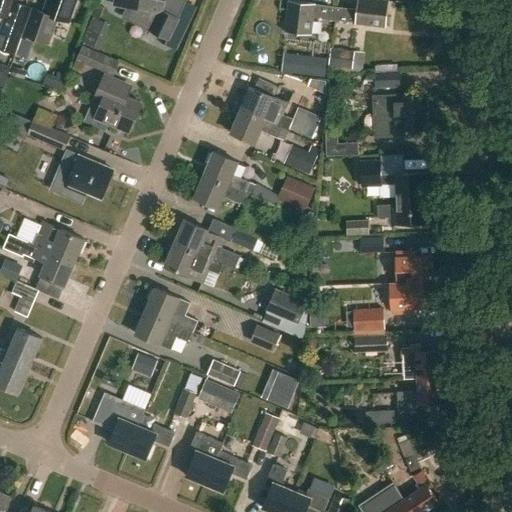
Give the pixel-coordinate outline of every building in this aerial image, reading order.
[(0,0),(0,17),(5,19),(0,34),(0,47),(16,52),(31,7),(21,4),(22,0),(0,0)] [(68,23),(76,0),(48,0),(44,13),(34,10),(25,33),(50,42),(58,19),(68,23)] [(125,15),(152,28),(169,36),(165,46),(166,46),(187,0),(115,0),(115,5),(129,8),(125,15)] [(358,0),(357,10),(336,8),(335,21),(356,23),(355,24),(387,28),(390,2),(375,0),(358,0)] [(335,21),(336,8),(315,6),(315,4),(289,2),(286,32),(312,35),(313,18),(335,21)] [(104,53),(83,45),(76,59),(73,66),(83,70),(86,63),(113,75),(120,60),(104,53)] [(331,48),(329,66),(353,69),(355,52),(331,48)] [(297,77),(299,57),(284,56),(282,75),(297,77)] [(316,79),(326,80),(328,61),(313,59),(311,78),(316,79)] [(13,67),(11,75),(25,79),(27,71),(13,67)] [(400,87),(400,71),(374,72),(375,87),(400,87)] [(47,74),(43,85),(62,91),(66,80),(47,74)] [(110,124),(131,133),(142,105),(128,99),(130,94),(126,85),(123,84),(124,84),(105,76),(85,122),(106,131),(110,124)] [(325,81),(319,80),(318,91),(326,95),(325,81)] [(252,88),(242,111),(288,131),(290,131),(291,129),(294,121),(283,116),(288,104),(276,99),(252,88)] [(427,129),(426,95),(388,97),(388,103),(374,104),(374,117),(384,116),(385,136),(375,136),(375,138),(404,136),(404,135),(403,135),(402,131),(427,129)] [(313,138),(321,117),(299,108),(294,121),(291,129),(313,138)] [(242,111),(232,134),(256,144),(262,131),(284,141),(288,131),(242,111)] [(71,135),(34,119),(27,134),(64,150),(71,135)] [(292,145),(284,163),(309,174),(315,161),(317,155),(310,152),(292,145)] [(66,151),(49,191),(82,205),(87,192),(103,199),(115,172),(80,157),(66,151)] [(215,153),(205,176),(252,196),(257,185),(234,176),(240,163),(215,153)] [(361,188),(395,186),(396,206),(376,207),(377,220),(390,219),(390,226),(425,224),(424,194),(430,194),(429,173),(381,176),(380,162),(360,163),(361,188)] [(205,176),(195,199),(219,209),(225,196),(248,206),(252,196),(205,176)] [(281,201),(305,212),(315,188),(291,178),(281,201)] [(269,226),(242,215),(237,227),(264,239),(269,226)] [(347,234),(369,234),(368,219),(347,219),(347,234)] [(186,221),(176,244),(223,263),(235,268),(240,255),(222,247),(226,238),(186,221)] [(10,235),(9,236),(28,243),(75,263),(85,240),(62,230),(61,232),(53,229),(54,227),(44,222),(34,244),(28,242),(10,235)] [(264,241),(236,231),(231,243),(258,253),(264,241)] [(28,243),(9,236),(4,249),(24,257),(25,255),(36,260),(36,259),(47,264),(42,276),(66,286),(75,263),(28,243)] [(360,237),(360,252),(384,252),(383,236),(360,237)] [(318,256),(340,257),(341,239),(318,239),(318,256)] [(223,263),(176,244),(166,267),(204,283),(209,270),(218,274),(223,263)] [(400,284),(434,283),(433,255),(416,256),(416,252),(397,253),(397,263),(398,285),(400,284)] [(6,259),(0,273),(16,280),(22,266),(6,259)] [(27,316),(39,290),(17,280),(12,293),(20,296),(14,311),(27,316)] [(435,308),(434,283),(400,284),(401,299),(391,300),(391,314),(419,313),(419,309),(435,308)] [(309,300),(278,288),(269,308),(302,322),(309,300)] [(147,311),(194,332),(198,322),(175,312),(180,299),(156,289),(147,311)] [(384,310),(353,311),(355,332),(385,332),(384,310)] [(137,335),(160,345),(172,350),(177,337),(190,343),(194,332),(147,311),(137,335)] [(326,312),(325,329),(346,329),(346,312),(326,312)] [(250,342),(273,351),(280,334),(257,325),(250,342)] [(8,356),(32,366),(43,338),(19,328),(8,356)] [(387,336),(355,338),(355,351),(387,349),(387,336)] [(417,379),(439,378),(437,352),(421,353),(420,349),(402,349),(402,359),(403,359),(404,379),(417,379)] [(8,356),(0,352),(0,363),(4,365),(0,374),(0,386),(20,395),(32,366),(8,356)] [(138,354),(133,368),(152,375),(157,361),(138,354)] [(241,370),(214,358),(207,373),(234,386),(241,370)] [(299,380),(278,372),(267,399),(288,408),(299,380)] [(417,379),(418,391),(397,392),(398,411),(423,409),(423,404),(440,404),(439,378),(417,379)] [(206,379),(197,399),(232,413),(240,394),(206,379)] [(187,418),(197,392),(184,387),(174,413),(187,418)] [(109,443),(128,451),(146,410),(105,394),(94,422),(115,431),(109,443)] [(146,410),(128,451),(147,459),(155,440),(170,446),(175,434),(156,426),(153,432),(139,426),(146,410)] [(367,426),(391,426),(391,410),(367,411),(367,426)] [(266,450),(279,417),(266,412),(252,444),(266,450)] [(324,430),(315,447),(326,453),(335,436),(324,430)] [(275,431),(267,451),(279,456),(281,452),(289,455),(296,441),(275,431)] [(430,431),(399,444),(411,473),(422,470),(420,464),(431,459),(429,453),(438,449),(430,431)] [(186,477),(205,484),(219,453),(222,444),(198,434),(190,453),(195,455),(186,477)] [(219,453),(205,484),(224,492),(232,473),(247,479),(252,466),(232,458),(219,453)] [(388,454),(380,459),(384,468),(392,463),(388,454)] [(264,509),(269,511),(283,511),(292,490),(282,486),(288,471),(275,466),(267,485),(273,488),(264,509)] [(346,478),(356,476),(353,467),(344,469),(346,478)] [(422,487),(405,499),(413,511),(425,511),(439,503),(429,489),(433,486),(422,471),(414,476),(422,487)] [(292,490),(283,511),(307,511),(310,506),(324,511),(329,500),(310,491),(307,497),(292,490)] [(0,491),(0,511),(5,511),(12,496),(0,491)] [(328,511),(344,511),(349,500),(336,494),(328,511)] [(413,511),(405,499),(394,506),(386,495),(372,505),(376,511),(413,511)]
